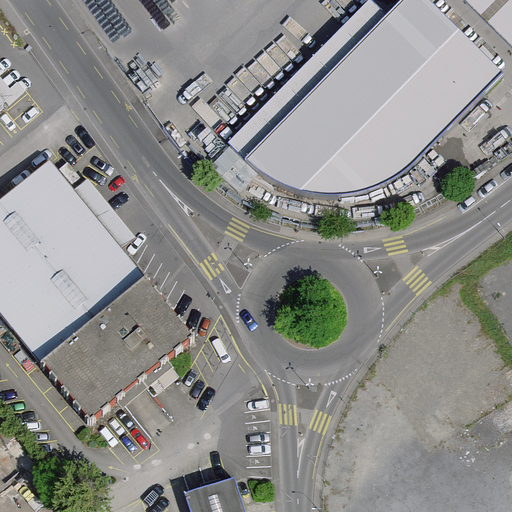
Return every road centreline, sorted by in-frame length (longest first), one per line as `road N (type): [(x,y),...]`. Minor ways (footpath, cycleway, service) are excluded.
road 1 (tertiary): [(32,0),(163,187)]
road 2 (tertiary): [(163,187),(261,335)]
road 3 (unclassified): [(364,332),(490,217)]
road 4 (unclassified): [(490,217),(427,240),(325,257)]
road 5 (tertiary): [(311,256),(278,249),(163,187)]
road 6 (tertiary): [(299,499),(313,441),(354,349)]
road 7 (tertiary): [(279,356),(299,499)]
